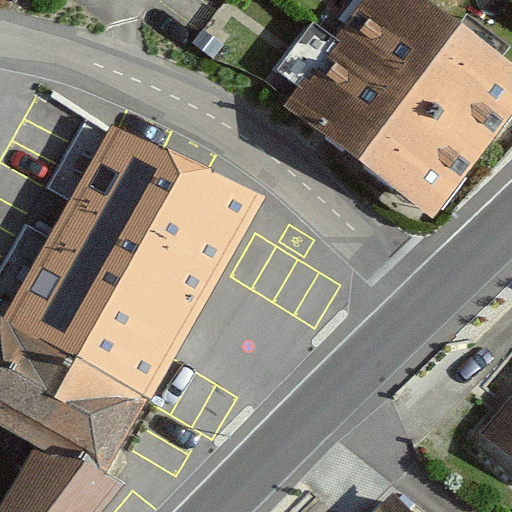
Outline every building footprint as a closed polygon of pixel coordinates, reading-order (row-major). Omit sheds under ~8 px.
[(511,103),(511,82),(399,0),(350,0),(265,107),(407,229),(511,103)] [(0,163),(205,284),(246,203),(38,82),(31,93),(0,76),(0,163)] [(83,480),(205,284),(0,163),(0,439),(17,447),(0,474),(0,511),(94,511),(103,502),(83,480)] [(511,483),(511,357),(504,366),(511,374),(511,399),(471,447),(511,483)] [(393,511),(379,497),(362,511),(393,511)]
